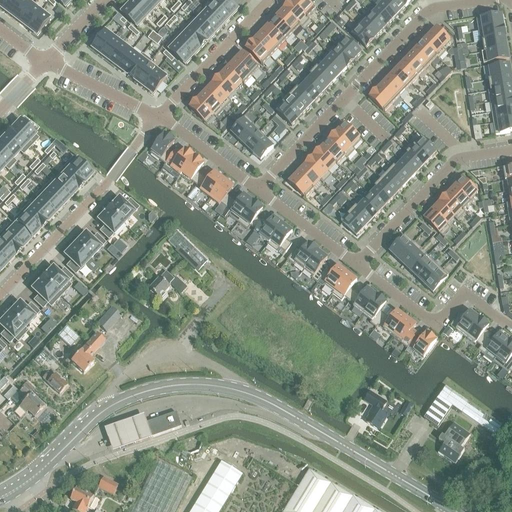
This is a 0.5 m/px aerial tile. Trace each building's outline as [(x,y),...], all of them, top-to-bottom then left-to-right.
[(0,0),(0,8),(3,11),(10,0),(0,0)] [(10,0),(3,11),(11,17),(24,0),(23,0),(10,0)] [(20,24),(33,7),(24,0),(11,17),(20,24)] [(55,0),(66,10),(73,2),(71,0),(55,0)] [(145,21),(152,14),(137,0),(135,0),(129,7),(145,21)] [(137,0),(152,14),(159,7),(151,0),(137,0)] [(226,0),(217,0),(214,4),(230,19),(238,11),(226,0)] [(303,0),(294,0),(291,3),(308,19),(315,12),(303,0)] [(383,0),(377,7),(392,22),(399,15),(383,0)] [(396,0),(383,0),(399,15),(405,8),(396,0)] [(396,0),(405,8),(412,1),(410,0),(396,0)] [(291,3),(283,11),(302,29),(309,21),(291,3)] [(214,4),(207,12),(223,27),(230,19),(214,4)] [(33,7),(20,24),(28,30),(41,13),(33,7)] [(122,14),(137,29),(145,21),(129,7),(122,14)] [(377,7),(370,14),(372,16),(386,29),(392,22),(377,7)] [(283,11),(276,19),(293,35),(300,28),(302,29),(283,11)] [(207,12),(199,20),(215,35),(223,27),(207,12)] [(41,13),(28,30),(37,37),(50,20),(41,13)] [(372,16),(366,22),(380,35),(386,29),(372,16)] [(477,21),(479,32),(483,32),(504,28),(502,17),(481,21),(477,21)] [(276,19),(269,27),(285,43),(293,35),(276,19)] [(363,19),(356,26),(373,42),(380,35),(366,22),(363,19)] [(192,27),(208,43),(215,35),(199,20),(192,27)] [(189,24),(181,32),(200,50),(208,43),(192,27),(189,24)] [(356,26),(349,34),(366,50),(373,42),(356,26)] [(269,27),(261,35),(278,51),(285,43),(269,27)] [(504,29),(504,28),(483,32),(479,32),(480,43),(482,43),(505,39),(505,35),(506,34),(505,29),(504,29)] [(429,37),(443,50),(450,42),(436,29),(429,37)] [(181,32),(174,40),(193,58),(200,50),(181,32)] [(105,33),(93,50),(102,57),(114,40),(105,33)] [(114,40),(102,57),(110,63),(123,46),(127,41),(118,35),(114,40)] [(261,35),(254,43),(270,58),(278,51),(261,35)] [(429,37),(422,44),(437,59),(439,60),(446,53),(443,50),(429,37)] [(343,38),(336,45),(338,47),(339,49),(354,62),(361,55),(345,40),(343,38)] [(482,43),(484,53),(507,50),(505,39),(482,43)] [(185,67),(193,58),(174,40),(166,48),(185,67)] [(254,43),(246,51),(263,67),(270,58),(254,43)] [(422,44),(415,51),(431,66),(437,59),(422,44)] [(123,46),(110,63),(119,70),(132,53),(123,46)] [(467,46),(457,47),(457,50),(458,56),(459,58),(464,57),(469,56),(467,46)] [(132,53),(119,70),(127,76),(143,55),(135,49),(132,53)] [(332,56),(347,70),(354,62),(339,49),(332,56)] [(507,50),(484,53),(482,54),(484,65),(488,64),(509,61),(507,50)] [(415,51),(409,58),(424,72),(431,66),(415,51)] [(243,54),(235,62),(252,78),(259,70),(243,54)] [(143,55),(127,76),(136,83),(149,66),(150,66),(152,62),(143,55)] [(325,63),(340,77),(347,70),(332,56),(325,63)] [(409,58),(403,64),(418,79),(424,72),(409,58)] [(235,62),(227,70),(244,86),(252,78),(235,62)] [(340,77),(325,63),(319,70),(333,84),(340,77)] [(403,64),(397,71),(412,85),(418,79),(403,64)] [(149,66),(136,83),(145,89),(157,72),(150,66),(149,66)] [(491,81),(511,78),(510,67),(489,70),(491,81)] [(312,77),(326,91),(333,84),(319,70),(317,69),(310,76),(312,77)] [(227,70),(220,78),(235,92),(242,85),(244,86),(227,70)] [(397,71),(391,77),(406,92),(412,85),(397,71)] [(157,72),(145,89),(154,96),(167,79),(157,72)] [(320,98),(326,91),(312,77),(305,84),(320,98)] [(399,99),(406,92),(391,77),(384,84),(399,99)] [(220,78),(213,86),(231,103),(228,100),(235,92),(220,78)] [(489,82),(491,92),(511,88),(511,79),(511,78),(491,81),(489,82)] [(299,91),(313,105),(320,98),(305,84),(299,91)] [(392,106),(399,99),(384,84),(377,91),(392,106)] [(213,86),(205,93),(224,111),(231,103),(213,86)] [(511,88),(491,92),(489,93),(490,103),(511,99),(511,88)] [(297,90),(290,97),(306,112),(313,105),(299,91),(297,90)] [(265,95),(263,97),(266,100),(272,94),(269,91),(265,95)] [(385,113),(392,106),(377,91),(370,99),(385,113)] [(205,93),(198,101),(216,119),(224,111),(205,93)] [(285,106),(299,120),(306,112),(290,97),(283,104),(285,106)] [(511,99),(490,103),(492,114),(511,110),(511,99)] [(198,101),(190,109),(207,125),(214,118),(216,119),(198,101)] [(299,120),(283,104),(281,103),(274,110),(276,112),(278,113),(292,127),(299,120)] [(434,106),(430,103),(425,107),(429,111),(434,106)] [(511,110),(492,114),(494,125),(511,121),(511,110)] [(246,119),(231,134),(239,142),(252,128),(254,127),(253,126),(246,119)] [(511,121),(494,125),(496,136),(500,135),(511,133),(511,121)] [(19,122),(12,130),(31,148),(39,140),(19,122)] [(345,125),(336,134),(353,150),(354,150),(361,141),(345,125)] [(252,128),(239,142),(246,148),(259,135),(252,128)] [(8,132),(4,136),(5,137),(4,138),(20,153),(23,156),(30,148),(31,148),(12,130),(9,133),(8,132)] [(336,134),(329,142),(345,158),(345,159),(347,160),(355,152),(355,151),(354,150),(353,150),(336,134)] [(259,135),(246,148),(253,155),(266,141),(259,135)] [(164,168),(176,152),(173,155),(168,152),(174,143),(165,136),(161,141),(157,138),(152,144),(156,147),(150,154),(165,166),(164,168)] [(4,138),(0,142),(0,148),(12,160),(13,160),(20,153),(4,138)] [(414,147),(429,161),(436,154),(421,139),(414,147)] [(266,141),(253,155),(261,162),(273,149),(266,141)] [(329,142),(321,150),(336,165),(335,165),(337,167),(338,166),(345,159),(345,158),(329,142)] [(409,156),(422,169),(429,161),(414,147),(407,154),(409,156)] [(0,148),(0,163),(5,168),(4,169),(8,172),(8,171),(16,164),(16,163),(13,160),(12,160),(0,148)] [(321,150),(313,159),(328,173),(335,165),(336,165),(321,150)] [(172,171),(180,177),(194,159),(193,158),(194,156),(188,151),(187,153),(185,151),(181,156),(176,152),(164,168),(170,172),(172,171)] [(405,153),(399,160),(402,163),(416,176),(422,169),(409,156),(407,154),(405,153)] [(377,156),(373,161),(376,163),(375,163),(378,166),(382,161),(377,156)] [(73,158),(65,166),(84,184),(92,176),(73,158)] [(191,182),(197,186),(203,178),(198,174),(204,166),(202,164),(203,163),(197,158),(196,160),(194,159),(180,177),(190,184),(191,182)] [(313,159),(305,167),(320,181),(324,185),(331,176),(332,176),(328,173),(313,159)] [(395,170),(409,183),(416,176),(402,163),(395,170)] [(58,174),(57,174),(61,177),(77,192),(84,184),(65,166),(58,174)] [(305,167),(297,175),(314,191),(317,194),(325,186),(324,185),(320,181),(305,167)] [(387,175),(403,189),(409,183),(395,170),(394,168),(387,175)] [(505,182),(508,182),(511,181),(511,169),(503,171),(503,172),(505,182)] [(200,192),(210,200),(224,181),(222,180),(224,178),(217,174),(216,175),(214,174),(208,182),(203,178),(197,186),(202,190),(200,192)] [(297,175),(289,184),(306,200),(314,191),(297,175)] [(381,181),(396,196),(403,189),(387,175),(381,181)] [(54,184),(54,185),(69,200),(77,192),(61,177),(54,184)] [(454,189),(469,203),(477,195),(462,180),(454,189)] [(50,182),(43,189),(62,207),(69,200),(54,185),(54,184),(51,181),(50,182)] [(221,205),(226,209),(232,200),(227,196),(233,188),(232,187),(233,185),(227,181),(225,182),(224,181),(210,200),(219,207),(221,205)] [(377,189),(390,202),(396,196),(381,181),(375,188),(377,189)] [(505,182),(502,183),(504,194),(509,193),(511,192),(511,181),(508,182),(505,182)] [(35,197),(35,198),(38,201),(39,201),(54,215),(62,207),(43,189),(35,197)] [(371,196),(384,209),(390,202),(377,189),(371,196)] [(454,189),(447,196),(463,212),(471,204),(469,203),(454,189)] [(228,217),(238,224),(253,203),(252,202),(253,201),(247,196),(246,198),(244,196),(238,204),(232,200),(226,209),(231,213),(228,217)] [(377,216),(384,209),(371,196),(364,203),(377,216)] [(447,196),(439,204),(454,219),(458,222),(465,214),(463,212),(447,196)] [(118,200),(107,211),(123,226),(138,210),(129,201),(124,206),(118,200)] [(361,200),(354,206),(356,208),(357,210),(371,223),(377,216),(364,203),(361,200)] [(32,208),(31,208),(47,223),(54,215),(39,201),(38,201),(32,208)] [(254,233),(262,223),(257,219),(263,211),(261,209),(262,208),(256,203),(255,205),(253,203),(238,224),(247,231),(250,227),(255,231),(254,233)] [(454,219),(439,204),(432,212),(447,226),(454,219)] [(28,205),(20,213),(39,231),(47,223),(31,208),(32,208),(28,205)] [(356,208),(349,215),(364,230),(371,223),(357,210),(356,208)] [(107,211),(97,222),(103,228),(98,233),(107,242),(123,226),(107,211)] [(447,226),(432,212),(431,213),(430,212),(427,216),(428,216),(424,220),(440,234),(443,237),(450,230),(447,226)] [(13,221),(32,239),(39,231),(20,213),(13,221)] [(151,214),(148,217),(148,222),(152,226),(157,219),(151,214)] [(349,215),(342,223),(357,237),(364,230),(349,215)] [(267,246),(283,226),(273,219),(267,227),(262,223),(254,233),(269,244),(267,246)] [(10,223),(3,231),(22,250),(30,241),(11,223),(10,223)] [(284,227),(283,226),(267,246),(277,253),(280,250),(286,254),(292,246),(286,241),(292,233),(291,232),(292,230),(286,225),(284,227)] [(3,231),(0,234),(0,243),(14,257),(22,250),(3,231)] [(85,234),(75,245),(90,260),(105,244),(96,235),(91,240),(85,234)] [(177,234),(168,243),(199,272),(208,263),(197,253),(177,234)] [(390,254),(397,261),(413,245),(405,238),(390,254)] [(0,258),(7,265),(14,257),(0,243),(0,258)] [(404,267),(418,254),(421,250),(414,243),(413,245),(397,261),(404,267)] [(75,245),(64,256),(70,262),(66,267),(75,276),(84,266),(93,274),(99,268),(90,260),(75,245)] [(304,271),(318,252),(317,251),(318,250),(311,245),(310,247),(309,245),(304,251),(298,247),(289,259),(287,261),(294,266),(295,264),(304,271)] [(317,284),(320,280),(328,270),(323,266),(327,260),(326,258),(327,257),(321,252),(319,253),(318,252),(304,271),(313,278),(311,279),(317,284)] [(425,260),(418,254),(404,267),(411,274),(425,260)] [(411,274),(418,281),(433,265),(426,258),(425,260),(411,274)] [(418,281),(425,287),(440,272),(433,265),(418,281)] [(328,270),(320,280),(325,284),(324,286),(333,293),(335,291),(347,275),(346,274),(347,272),(341,267),(340,269),(338,268),(333,274),(328,270)] [(52,269),(42,279),(61,297),(71,287),(68,283),(73,278),(63,269),(59,274),(52,269)] [(440,272),(425,287),(433,294),(448,278),(441,271),(440,272)] [(174,282),(171,279),(166,274),(161,280),(161,279),(149,291),(159,301),(170,289),(169,287),(170,286),(181,296),(187,289),(176,279),(174,282)] [(350,303),(357,292),(352,288),(357,282),(355,281),(356,279),(350,274),(349,276),(347,275),(335,291),(333,293),(332,295),(341,302),(344,299),(350,303)] [(42,279),(31,290),(38,296),(33,301),(42,310),(47,305),(50,308),(61,297),(42,279)] [(73,289),(82,298),(83,298),(88,293),(78,284),(73,289)] [(363,296),(357,292),(350,303),(354,306),(352,308),(363,316),(377,297),(368,290),(363,296)] [(378,327),(387,315),(382,311),(386,304),(385,303),(386,302),(380,297),(378,298),(377,297),(363,316),(371,322),(369,325),(376,330),(378,327)] [(19,304),(8,314),(24,329),(39,313),(30,304),(25,310),(19,304)] [(112,309),(97,326),(106,334),(120,318),(120,319),(121,317),(112,309)] [(399,314),(397,312),(392,319),(387,315),(378,327),(393,338),(407,320),(405,319),(406,317),(400,312),(399,314)] [(461,314),(451,327),(465,339),(479,320),(478,319),(479,317),(473,312),(471,314),(470,313),(467,318),(461,314)] [(8,314),(0,323),(0,327),(4,331),(0,336),(9,345),(14,340),(17,344),(27,332),(28,332),(24,329),(8,314)] [(407,320),(393,338),(407,349),(409,347),(416,337),(411,333),(416,327),(407,320)] [(479,320),(465,339),(475,346),(476,344),(482,348),(488,339),(491,336),(485,332),(489,327),(479,320)] [(66,327),(57,336),(70,348),(79,339),(66,327)] [(445,332),(444,332),(450,336),(453,332),(452,332),(447,328),(445,332)] [(88,359),(104,343),(96,335),(70,363),(83,375),(93,364),(88,359)] [(428,336),(426,335),(422,341),(416,337),(409,347),(424,359),(436,342),(435,341),(436,339),(429,335),(428,336)] [(482,348),(479,352),(485,356),(484,357),(493,364),(494,363),(496,359),(509,343),(507,341),(508,340),(502,335),(501,336),(499,335),(493,344),(488,339),(482,348)] [(496,359),(494,363),(503,370),(497,378),(503,382),(508,374),(510,372),(511,369),(511,342),(511,344),(509,343),(496,359)] [(45,351),(35,361),(40,366),(50,356),(45,351)] [(59,396),(67,387),(54,376),(52,379),(47,374),(42,379),(47,384),(46,384),(59,396)] [(12,397),(21,388),(16,384),(8,393),(12,397)] [(495,438),(503,427),(445,387),(424,419),(437,428),(451,408),(495,438)] [(34,419),(44,408),(23,389),(17,395),(24,401),(18,408),(25,415),(27,413),(34,419)] [(381,415),(387,403),(370,394),(365,403),(373,408),(369,416),(370,417),(366,424),(379,431),(386,418),(381,415)] [(176,414),(147,424),(152,439),(181,429),(176,414)] [(144,416),(105,429),(112,452),(152,439),(144,416)] [(461,450),(470,436),(454,425),(445,438),(443,437),(439,442),(445,446),(439,454),(455,465),(464,452),(461,450)] [(155,462),(131,511),(175,511),(192,480),(155,462)] [(222,464),(191,511),(221,511),(243,476),(222,464)] [(309,472),(284,511),(374,511),(309,472)] [(113,497),(118,487),(104,480),(99,490),(113,497)] [(75,492),(70,502),(76,505),(72,511),(73,511),(86,511),(88,509),(94,511),(99,502),(93,499),(93,498),(77,489),(75,492)]
